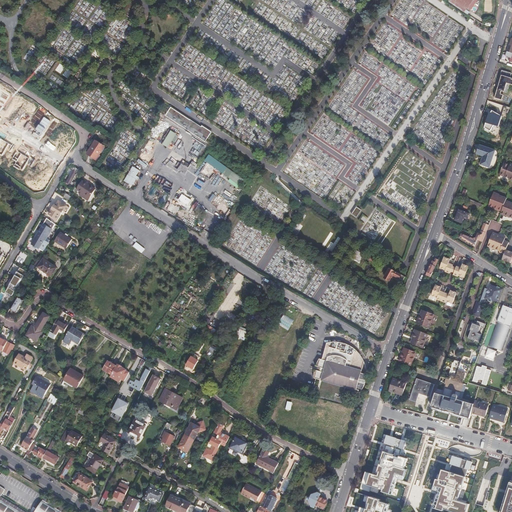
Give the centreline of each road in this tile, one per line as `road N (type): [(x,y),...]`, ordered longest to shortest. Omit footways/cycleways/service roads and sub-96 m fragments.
road 1 (residential): [(349,473),(257,430),(198,385),(42,295),(18,326),(0,318)]
road 2 (residential): [(387,351),(72,158)]
road 3 (unclassified): [(432,233),(502,25)]
road 4 (residential): [(93,511),(117,462),(128,457),(225,511)]
road 5 (residential): [(370,408),(511,450)]
road 6 (unknown): [(132,197),(155,173),(200,197),(210,213),(202,242)]
road 7 (residential): [(0,75),(79,127),(83,142),(72,158)]
road 8 (unclassified): [(387,351),(432,233)]
